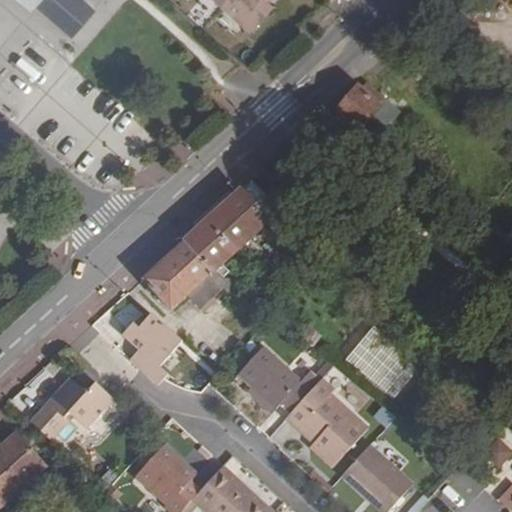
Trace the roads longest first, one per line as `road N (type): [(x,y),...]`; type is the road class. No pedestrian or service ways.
road 1 (residential): [(313,511),(218,423),(149,403),(55,308)]
road 2 (secondary): [(374,16),(127,239)]
road 3 (unclassified): [(127,239),(0,133)]
